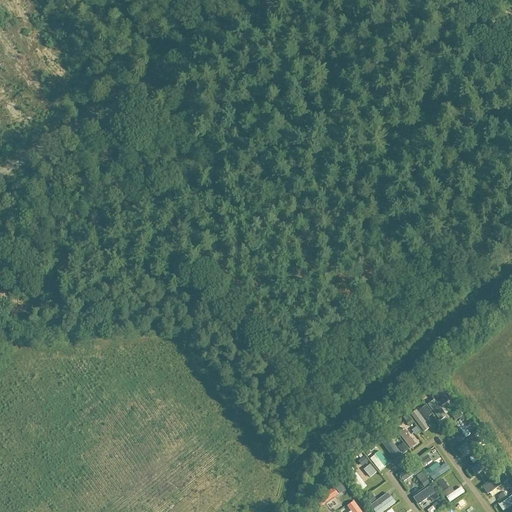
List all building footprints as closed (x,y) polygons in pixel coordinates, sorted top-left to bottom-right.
[(429,421),(432,427),(438,424),(434,418),(429,421)] [(404,427),(397,433),(409,449),(416,444),(404,427)] [(466,429),(462,432),(469,441),(473,438),(466,429)] [(393,445),(389,448),(399,462),(403,459),(393,445)] [(471,468),(475,475),(496,460),(491,454),(471,468)] [(383,455),(374,463),(385,475),(394,468),(383,455)] [(438,483),(443,480),(431,460),(426,463),(438,483)] [(373,466),(366,472),(375,482),(381,476),(373,466)] [(350,474),(365,491),(369,487),(354,470),(350,474)] [(488,490),(492,495),(507,484),(504,478),(488,490)] [(455,506),(469,497),(464,490),(450,500),(455,506)] [(378,507),(382,511),(391,511),(398,507),(390,497),(378,507)]
